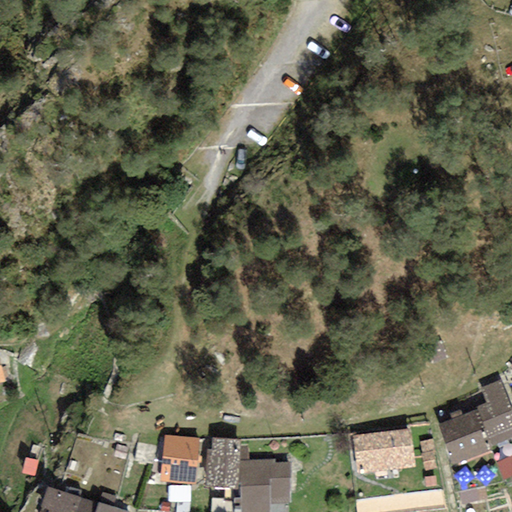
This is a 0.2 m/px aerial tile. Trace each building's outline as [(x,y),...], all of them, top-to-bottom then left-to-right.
[(442,340),(427,346),(434,364),(449,358),(442,340)] [(511,359),(500,368),(508,379),(511,376),(511,359)] [(442,423),(459,464),(492,451),(490,446),(511,436),(511,401),(503,380),(482,388),(488,402),(478,405),(479,408),(442,423)] [(419,467),(414,428),(359,435),(363,474),(419,467)] [(199,484),(202,438),(166,436),(163,481),(199,484)] [(215,449),(210,449),(209,486),(243,487),(243,460),(243,439),(215,438),(215,449)] [(435,439),(420,442),(425,469),(440,466),(435,439)] [(511,455),(498,462),(506,479),(511,476),(511,455)] [(28,458),(24,473),(34,476),(38,461),(28,458)] [(276,459),(243,460),(243,487),(244,497),(236,497),(236,511),(273,511),(273,504),(294,504),(293,462),(276,463),(276,459)] [(131,511),(132,511),(50,487),(42,511),(131,511)] [(476,488),(452,495),(456,510),(480,503),(476,488)] [(445,489),(356,501),(358,511),(422,511),(449,509),(445,489)]
